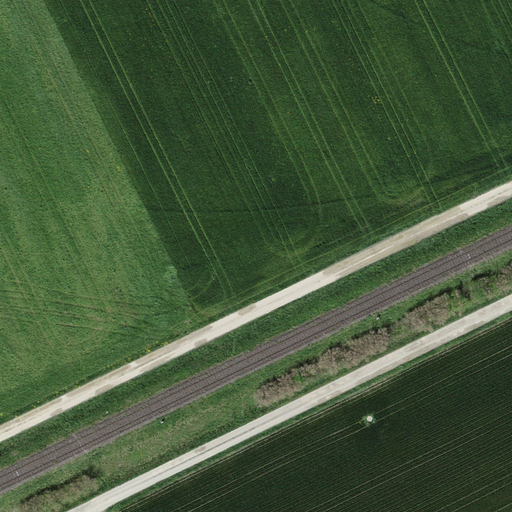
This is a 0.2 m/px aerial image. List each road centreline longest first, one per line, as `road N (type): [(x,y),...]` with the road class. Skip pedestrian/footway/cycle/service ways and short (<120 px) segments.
road 1 (track): [(0,432),(511,189)]
road 2 (track): [(511,305),(84,511)]
